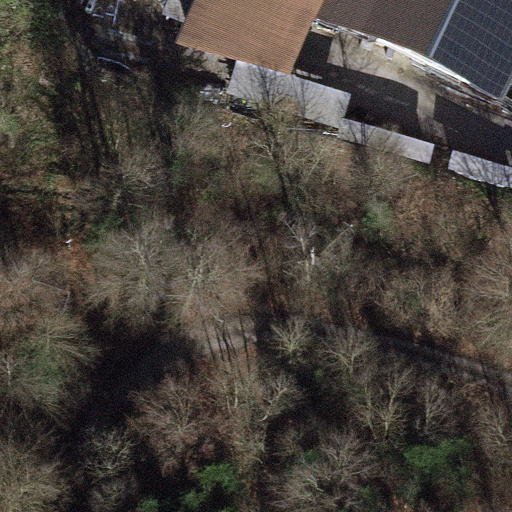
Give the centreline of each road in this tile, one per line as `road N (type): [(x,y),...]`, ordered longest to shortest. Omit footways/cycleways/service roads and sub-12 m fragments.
road 1 (track): [(61,511),(76,439),(135,363),(210,330),(381,345),(511,394)]
road 2 (track): [(389,511),(210,330)]
